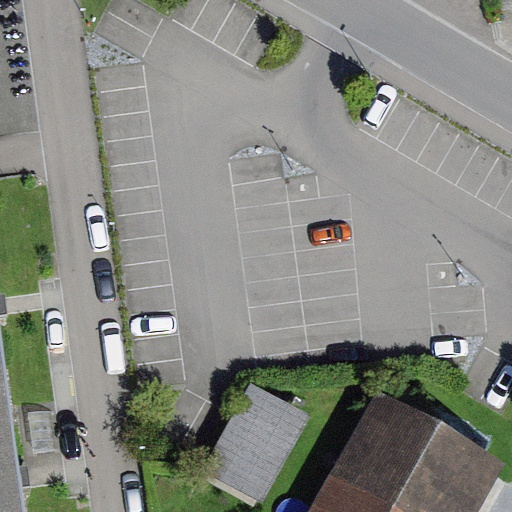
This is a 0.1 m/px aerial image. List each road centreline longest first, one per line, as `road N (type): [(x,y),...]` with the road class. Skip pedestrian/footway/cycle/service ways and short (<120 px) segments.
road 1 (residential): [(49,0),(117,511)]
road 2 (residential): [(328,0),(511,103)]
